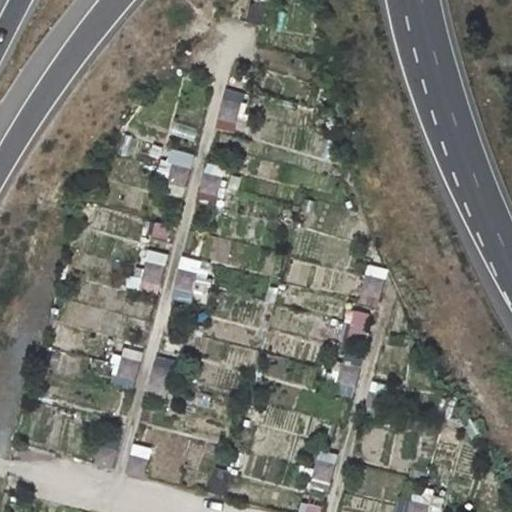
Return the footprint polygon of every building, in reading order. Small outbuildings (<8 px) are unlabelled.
[(269,0),(249,0),(244,23),(263,28),(269,0)] [(226,89),(216,128),(237,133),(246,93),(226,89)] [(176,153),(165,192),(184,197),(194,158),(176,153)] [(226,167),(207,162),(199,200),(218,205),(226,167)] [(168,238),(168,224),(148,224),(148,238),(168,238)] [(169,254),(150,249),(140,289),(158,294),(169,254)] [(200,264),(183,258),(173,297),(191,302),(200,264)] [(387,269),(367,265),(358,303),(379,307),(387,269)] [(363,340),(367,312),(344,308),(340,336),(363,340)] [(125,345),(115,385),(134,390),(144,350),(125,345)] [(346,354),(336,390),(354,395),(364,359),(346,354)] [(176,360),(158,355),(147,397),(165,402),(176,360)] [(374,381),(363,418),(383,424),(392,386),(374,381)] [(102,436),(95,463),(113,468),(120,441),(102,436)] [(320,449),(310,486),(328,491),(338,453),(320,449)] [(150,459),(131,455),(127,473),(145,478),(150,459)] [(438,511),(440,507),(400,498),(396,511),(438,511)] [(321,511),(323,506),(307,503),(305,511),(321,511)]
